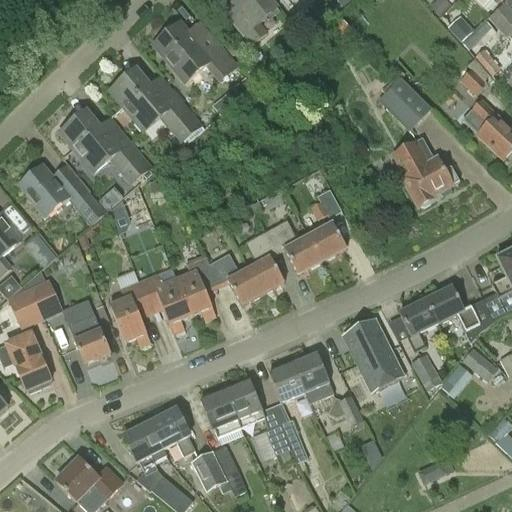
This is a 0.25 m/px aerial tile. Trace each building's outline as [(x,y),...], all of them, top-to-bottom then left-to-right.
[(270,4),(265,0),(227,0),(229,2),(219,10),(252,49),(266,37),(259,28),(277,13),(270,4)] [(450,9),(441,0),(440,0),(430,11),(439,20),(450,9)] [(508,40),(511,43),(511,13),(504,5),(487,23),(505,42),(508,40)] [(468,54),(492,31),(485,24),(474,34),(460,19),(447,32),(468,54)] [(351,33),(339,21),(327,34),(339,46),(351,33)] [(215,44),(203,53),(180,26),(152,49),(185,88),(205,71),(219,87),(238,71),(215,44)] [(500,73),(484,54),(475,61),(491,80),(500,73)] [(454,79),(476,100),(493,83),(474,62),(467,70),(465,68),(454,79)] [(511,71),(511,70),(500,81),(509,88),(508,88),(511,91),(511,71)] [(199,129),(160,81),(150,90),(136,73),(110,95),(144,137),(162,122),(180,145),(199,129)] [(400,82),(377,105),(409,136),(432,114),(400,82)] [(511,155),(511,135),(496,120),(480,105),(462,123),(478,139),(477,140),(503,165),(511,155)] [(111,164),(131,188),(150,172),(110,123),(100,131),(86,115),(59,137),(94,179),(111,164)] [(451,172),(445,175),(436,161),(432,163),(422,145),(393,161),(403,179),(400,181),(418,214),(435,204),(434,201),(453,191),(453,189),(459,186),(451,172)] [(84,190),(70,202),(42,170),(19,189),(46,222),(68,204),(90,230),(106,217),(84,190)] [(342,216),(330,194),(317,201),(320,207),(310,212),(317,225),(327,219),(329,223),(342,216)] [(1,262),(21,245),(0,220),(0,281),(11,273),(1,262)] [(309,242),(299,247),(287,225),(266,236),(277,259),(284,255),(298,281),(323,267),(309,242)] [(309,242),(323,267),(347,254),(333,229),(309,242)] [(277,259),(266,236),(246,247),(257,269),(249,273),(263,298),(284,287),(271,262),(277,259)] [(28,247),(44,269),(56,260),(39,239),(28,247)] [(493,288),(497,297),(482,304),(494,326),(511,316),(511,254),(498,262),(508,281),(493,288)] [(249,273),(240,278),(229,258),(212,268),(223,290),(229,288),(241,310),(263,298),(249,273)] [(185,267),(190,278),(176,284),(191,321),(202,316),(205,326),(216,322),(212,312),(206,297),(223,290),(212,268),(209,269),(204,259),(185,267)] [(157,278),(139,285),(143,297),(144,298),(152,319),(163,315),(169,329),(170,329),(173,339),(185,335),(181,324),(191,321),(176,284),(161,290),(157,278)] [(0,295),(7,304),(21,292),(11,280),(0,288),(0,295)] [(42,324),(60,318),(46,284),(28,292),(42,324)] [(151,348),(141,324),(152,319),(144,298),(143,297),(139,285),(120,293),(125,304),(110,310),(125,347),(135,343),(140,352),(151,348)] [(482,304),(467,311),(466,310),(463,311),(452,288),(426,302),(438,326),(456,316),(463,330),(470,347),(479,337),(494,327),(493,326),(494,326),(482,304)] [(19,334),(41,324),(27,292),(7,304),(6,305),(19,334)] [(438,326),(426,302),(400,315),(412,339),(408,341),(415,354),(426,349),(419,336),(438,326)] [(94,319),(68,330),(84,369),(111,358),(101,334),(94,319)] [(372,398),(405,381),(376,325),(343,341),(372,398)] [(51,384),(41,361),(31,336),(5,347),(26,395),(51,384)] [(498,373),(472,352),(462,365),(487,386),(498,373)] [(318,357),(294,367),(306,396),(310,408),(335,398),(318,357)] [(511,357),(499,364),(508,382),(511,380),(511,357)] [(409,367),(426,395),(442,385),(425,358),(409,367)] [(269,376),(281,406),(282,406),(306,396),(294,367),(269,376)] [(460,394),(474,377),(463,368),(449,386),(460,394)] [(271,410),(263,414),(251,384),(226,394),(239,424),(242,432),(264,423),(269,433),(266,435),(277,461),(290,455),(271,410)] [(239,424),(226,394),(202,404),(215,434),(218,442),(242,432),(239,424)] [(330,411),(343,435),(364,425),(351,400),(330,411)] [(0,418),(8,411),(0,401),(0,418)] [(281,406),(271,410),(290,455),(292,454),(300,472),(310,467),(292,425),(290,425),(282,406),(281,406)] [(150,425),(164,453),(177,446),(184,460),(195,454),(188,441),(190,439),(176,412),(150,425)] [(511,448),(511,429),(502,421),(489,437),(508,453),(511,448)] [(138,466),(143,476),(145,479),(156,474),(149,460),(151,459),(164,453),(150,425),(123,439),(137,467),(138,466)] [(223,451),(213,456),(232,494),(235,501),(247,495),(226,451),(223,451)] [(213,456),(191,467),(206,497),(220,491),(224,498),(232,494),(213,456)] [(78,464),(56,486),(82,511),(98,511),(123,487),(108,472),(98,483),(78,464)] [(441,467),(441,466),(417,478),(423,491),(447,479),(446,479),(453,476),(447,464),(441,467)] [(187,511),(193,506),(163,481),(151,494),(171,511),(187,511)]
